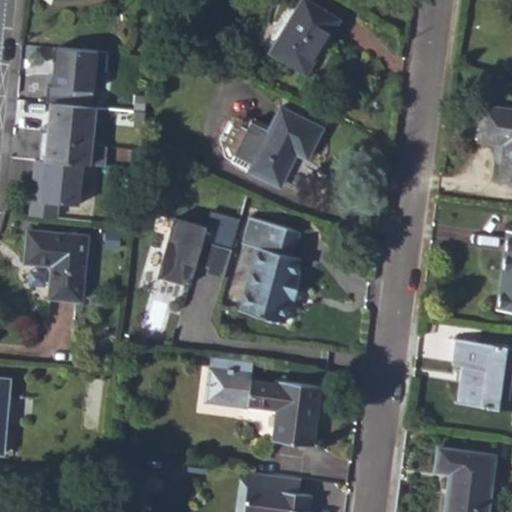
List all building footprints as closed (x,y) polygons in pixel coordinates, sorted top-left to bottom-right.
[(305,70),(338,17),(311,0),(299,0),(269,49),(305,70)] [(58,43),(54,82),(48,81),(46,98),(51,99),(93,103),(97,66),(107,67),(109,48),(58,43)] [(89,162),(94,103),(93,103),(51,99),(46,157),(84,161),(89,162)] [(499,179),(511,180),(511,108),(484,104),(479,139),(504,143),(508,143),(507,151),(503,150),(499,179)] [(320,126),(280,105),(268,129),(251,120),(231,158),(280,184),(297,150),(306,155),(320,126)] [(31,197),(29,212),(57,215),(59,200),(79,202),(84,161),(46,157),(35,156),(34,173),(38,174),(36,198),(31,197)] [(154,206),(157,179),(146,177),(144,204),(154,206)] [(176,215),(157,276),(193,287),(199,269),(225,277),(244,217),(214,208),(208,226),(176,215)] [(244,241),(258,246),(241,309),(281,320),(288,294),(293,295),(298,275),(294,274),(299,257),(291,255),(298,230),(251,216),(244,241)] [(51,264),(50,295),(81,298),(86,234),(27,229),(25,261),(51,264)] [(511,231),(507,230),(496,308),(511,309),(511,231)] [(511,408),(511,346),(494,344),(475,341),(456,339),(453,364),(462,365),(467,366),(465,381),(460,381),(457,401),(511,408)] [(211,353),(209,362),(254,368),(255,359),(211,353)] [(313,441),(321,383),(281,378),(280,381),(252,377),(254,368),(209,362),(206,383),(220,400),(250,405),(250,402),(277,406),(273,436),(313,441)] [(6,429),(10,376),(0,375),(0,451),(4,452),(6,429)] [(12,453),(14,430),(6,429),(4,452),(12,453)] [(449,471),(443,511),(486,511),(494,454),(436,447),(434,469),(449,471)] [(302,476),(243,467),(241,483),(300,492),(302,476)] [(310,511),(311,510),(308,510),(311,493),(300,492),(241,483),(236,511),(310,511)]
